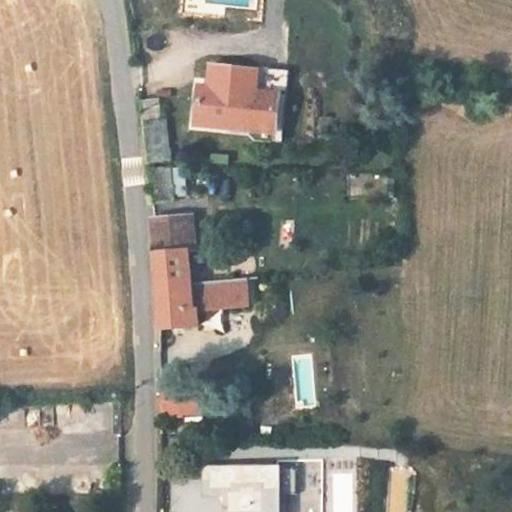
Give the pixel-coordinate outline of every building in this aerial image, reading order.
[(246,89),(257,90),(258,69),(207,64),(206,85),(218,86),(246,89)] [(217,97),(218,86),(206,85),(195,84),(193,106),(211,108),(212,96),(217,97)] [(273,135),(275,115),(244,112),(246,89),(218,86),(217,97),(212,96),(211,108),(193,106),(191,127),(273,135)] [(244,112),(275,115),(277,92),(257,90),(246,89),(244,112)] [(158,120),(156,101),(142,101),(145,122),(158,120)] [(169,159),(165,119),(158,120),(145,122),(149,161),(169,159)] [(169,197),(166,171),(152,172),(156,199),(169,197)] [(189,251),(186,215),(152,217),(157,286),(183,284),(180,252),(189,251)] [(185,309),(196,309),(247,305),(244,277),(183,284),(185,309)] [(198,324),(196,309),(185,309),(183,284),(157,286),(161,326),(198,324)] [(197,416),(196,393),(157,395),(157,423),(176,422),(176,417),(197,416)] [(259,511),(260,468),(219,465),(218,492),(225,492),(224,511),(259,511)] [(278,511),(280,469),(260,468),(259,511),(278,511)]
